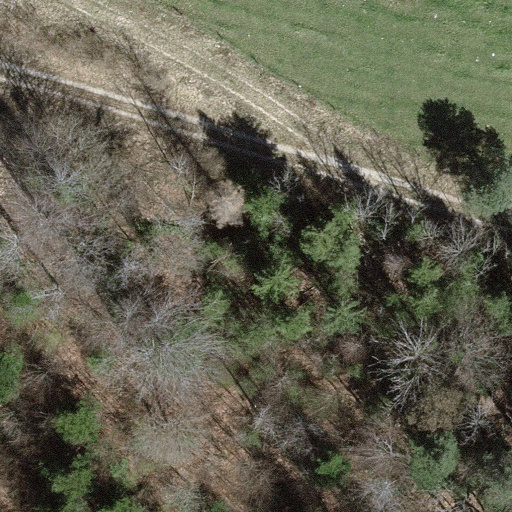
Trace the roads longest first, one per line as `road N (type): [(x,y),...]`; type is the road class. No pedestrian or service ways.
road 1 (track): [(0,74),(511,224)]
road 2 (track): [(71,0),(216,75),(293,129),(323,173)]
